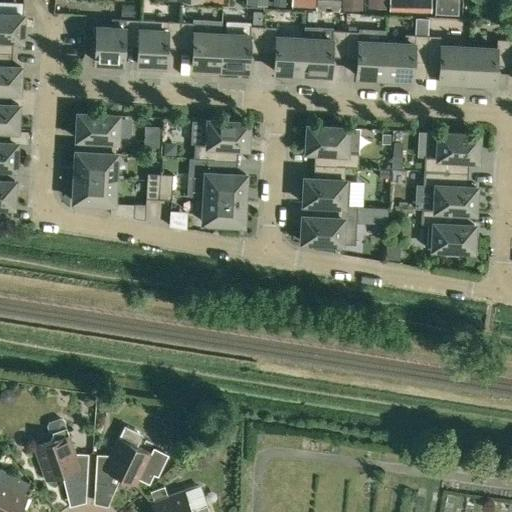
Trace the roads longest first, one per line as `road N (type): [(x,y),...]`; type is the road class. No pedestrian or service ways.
road 1 (residential): [(49,93),(41,219),(268,257)]
road 2 (residential): [(268,257),(500,296)]
road 3 (residential): [(511,119),(277,106)]
road 4 (residential): [(277,106),(49,93)]
road 5 (residential): [(500,296),(511,131)]
road 6 (residential): [(277,106),(268,257)]
